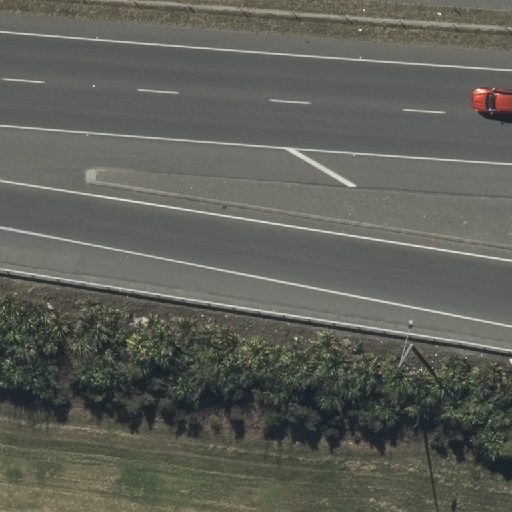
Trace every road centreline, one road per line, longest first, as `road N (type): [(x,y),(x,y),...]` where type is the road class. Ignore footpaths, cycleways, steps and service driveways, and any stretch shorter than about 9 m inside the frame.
road 1 (motorway): [(511,292),(0,191)]
road 2 (motorway): [(511,114),(0,76)]
